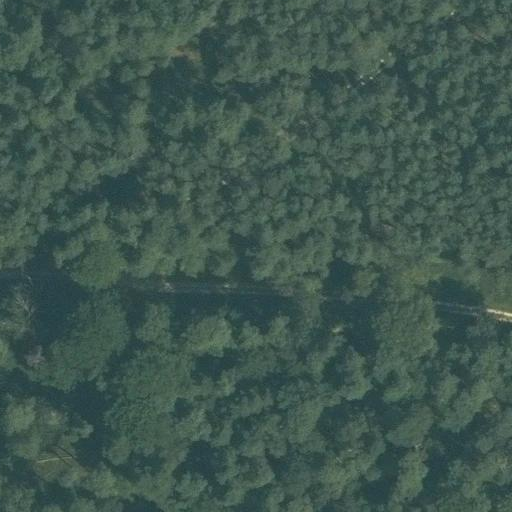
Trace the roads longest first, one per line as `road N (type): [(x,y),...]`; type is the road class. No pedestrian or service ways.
road 1 (track): [(0,266),(276,281),(511,310)]
road 2 (track): [(79,270),(440,0)]
